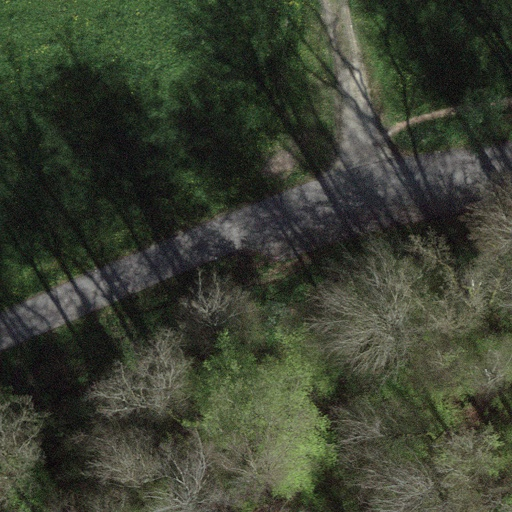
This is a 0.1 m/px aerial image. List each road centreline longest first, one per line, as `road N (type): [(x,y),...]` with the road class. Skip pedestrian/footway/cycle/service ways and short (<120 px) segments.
road 1 (unclassified): [(0,332),(357,186),(511,162)]
road 2 (track): [(360,142),(335,0)]
